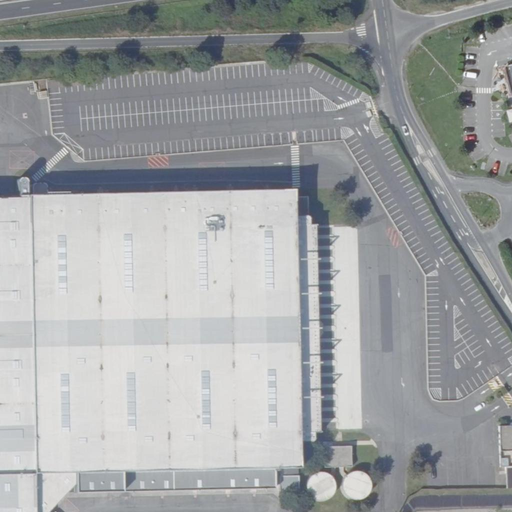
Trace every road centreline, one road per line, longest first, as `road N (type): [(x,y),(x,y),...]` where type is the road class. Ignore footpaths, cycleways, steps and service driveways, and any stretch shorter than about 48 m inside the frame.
road 1 (trunk): [(0,45),(386,32)]
road 2 (tertiary): [(441,187),(399,98),(386,32)]
road 3 (trunk): [(386,32),(511,0)]
